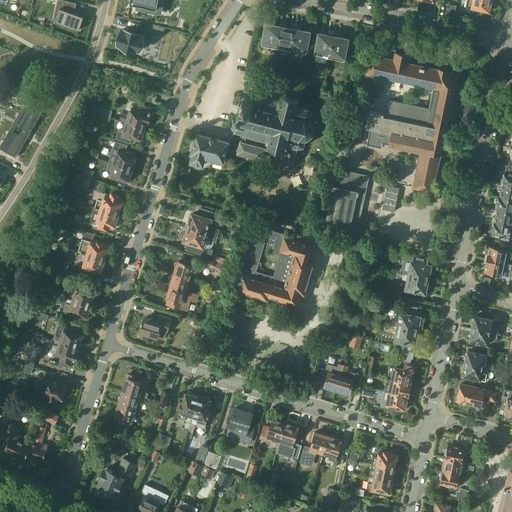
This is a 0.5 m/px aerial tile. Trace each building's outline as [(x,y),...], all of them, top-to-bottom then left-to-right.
[(58,12),(55,22),(79,30),(82,20),(84,16),(74,13),(77,3),(65,0),(57,0),(58,0),(55,10),(58,12)] [(130,0),(130,4),(132,4),(157,9),(158,0),(130,0)] [(491,5),(491,0),(467,0),(466,7),(471,8),(489,12),(490,9),(491,9),(491,6),(491,5)] [(145,23),(143,30),(153,32),(155,26),(145,23)] [(277,48),(281,25),(266,23),(262,45),(277,48)] [(281,25),(277,48),(291,51),(296,28),(281,25)] [(310,31),(296,28),(291,51),(306,54),(310,31)] [(121,30),(118,45),(140,50),(143,35),(121,30)] [(329,58),(334,35),(319,32),(314,55),(329,58)] [(334,35),(329,58),(344,61),(348,38),(334,35)] [(389,142),(388,145),(421,151),(413,187),(432,191),(440,155),(458,73),(448,71),(449,70),(438,68),(438,69),(407,63),(409,56),(395,53),(394,60),(370,55),(366,74),(433,88),(429,107),(391,100),(388,116),(384,116),(384,114),(369,110),(365,127),(370,128),(367,145),(382,148),(383,140),(389,142)] [(232,127),(235,132),(241,133),(244,134),(244,135),(267,141),(266,145),(268,145),(267,146),(286,151),(283,161),(288,162),(293,163),(297,147),(298,147),(298,146),(304,145),(305,141),(299,138),(307,138),(312,134),(314,126),(312,120),(308,118),(310,118),(312,112),(308,108),(296,105),(298,99),(296,99),(296,97),(281,93),(280,95),(278,95),(277,99),(254,93),(253,97),(243,95),(243,97),(241,96),(238,106),(240,106),(237,121),(233,123),(232,127)] [(122,113),(120,119),(127,122),(127,121),(145,127),(146,122),(149,123),(152,114),(150,114),(151,111),(150,111),(151,108),(143,106),(143,107),(138,105),(137,109),(132,108),(130,116),(122,113)] [(94,106),(91,115),(104,119),(105,115),(110,116),(112,111),(94,106)] [(14,130),(3,149),(10,153),(10,154),(16,157),(44,109),(27,107),(26,108),(16,127),(21,130),(19,134),(14,130)] [(118,129),(116,139),(130,143),(132,137),(141,140),(142,134),(144,134),(146,128),(144,128),(145,127),(127,121),(127,122),(127,123),(125,129),(118,129)] [(241,133),(235,132),(228,142),(196,134),(191,154),(193,154),(191,162),(203,165),(205,157),(213,159),(223,162),(225,154),(228,155),(230,149),(238,151),(237,153),(262,160),(265,148),(244,142),(245,138),(240,137),(241,133)] [(115,141),(109,161),(134,169),(133,168),(136,161),(134,160),(136,155),(134,155),(135,153),(126,150),(127,145),(115,141)] [(109,161),(107,169),(112,171),(111,176),(117,178),(116,180),(120,181),(120,179),(128,182),(129,176),(131,177),(133,169),(134,169),(109,161)] [(78,166),(75,174),(80,175),(80,176),(91,179),(91,178),(92,178),(94,171),(78,166)] [(349,233),(349,232),(357,234),(369,175),(335,168),(331,186),(333,186),(324,228),(349,233)] [(504,178),(502,185),(511,186),(511,172),(505,171),(505,174),(503,174),(503,177),(504,178)] [(80,176),(77,186),(88,190),(91,179),(80,176)] [(387,184),(385,198),(382,209),(394,211),(397,200),(399,187),(387,184)] [(511,186),(502,185),(501,190),(500,191),(499,194),(500,195),(500,197),(511,199),(511,186)] [(95,190),(93,198),(97,199),(95,207),(118,214),(118,213),(120,213),(121,207),(120,207),(122,201),(120,200),(117,199),(119,195),(111,193),(111,195),(95,190)] [(497,210),(497,209),(511,212),(511,199),(500,197),(499,199),(497,199),(497,202),(498,203),(497,210)] [(90,205),(89,210),(94,212),(91,219),(97,221),(97,222),(101,223),(100,227),(107,229),(108,225),(114,227),(114,226),(116,226),(118,220),(116,220),(118,214),(95,207),(90,205)] [(190,220),(188,227),(218,236),(220,229),(209,225),(213,211),(200,207),(198,215),(192,213),(192,215),(190,215),(189,219),(190,220)] [(511,225),(511,212),(497,209),(497,210),(496,217),(494,218),(494,219),(495,221),(495,222),(511,225),(511,226),(511,225)] [(66,216),(64,223),(88,230),(90,223),(66,216)] [(511,238),(511,225),(511,226),(511,225),(495,222),(493,228),(491,229),(491,231),(493,233),(492,235),(511,238)] [(301,293),(304,294),(315,259),(312,258),(315,246),(288,238),(283,237),(284,234),(252,224),(235,281),(240,283),(238,290),(267,299),(268,296),(298,305),(301,293)] [(185,234),(184,237),(185,239),(184,240),(188,241),(187,243),(186,244),(185,247),(186,249),(185,250),(205,256),(205,255),(209,240),(216,242),(218,236),(188,227),(186,233),(185,234)] [(82,238),(78,251),(81,252),(82,252),(104,259),(105,258),(106,258),(108,252),(106,252),(108,246),(98,243),(98,241),(93,239),(95,233),(84,231),(82,238)] [(343,281),(354,241),(347,244),(337,280),(343,281)] [(489,253),(487,259),(504,262),(508,263),(510,258),(511,259),(511,255),(511,251),(506,250),(490,246),(489,249),(488,249),(487,251),(489,253)] [(80,257),(77,265),(83,266),(83,267),(98,272),(100,272),(101,271),(102,271),(104,265),(103,265),(104,259),(82,252),(81,252),(80,257)] [(398,273),(428,279),(431,265),(427,264),(428,258),(406,254),(403,269),(399,268),(398,273)] [(49,256),(46,265),(67,270),(69,262),(49,256)] [(217,256),(215,261),(226,265),(228,259),(217,256)] [(202,257),(199,265),(212,269),(213,267),(224,271),(226,265),(215,261),(202,257)] [(504,262),(487,259),(486,265),(484,266),(484,268),(485,270),(485,271),(507,276),(509,274),(510,270),(509,267),(503,266),(504,262)] [(176,268),(174,273),(189,278),(193,265),(178,261),(178,262),(176,263),(175,266),(176,268)] [(52,267),(50,274),(59,277),(61,270),(52,267)] [(171,279),(170,283),(171,284),(170,285),(185,290),(189,278),(174,273),(172,279),(171,279)] [(402,279),(407,280),(406,288),(425,292),(428,279),(398,273),(397,276),(403,277),(402,279)] [(212,280),(211,284),(221,287),(223,280),(219,279),(218,282),(212,280)] [(70,289),(67,298),(68,298),(68,297),(90,304),(92,298),(93,299),(95,293),(94,293),(94,291),(90,290),(91,286),(84,284),(83,288),(77,286),(72,284),(70,289)] [(167,292),(166,295),(167,297),(167,298),(169,299),(167,304),(185,309),(187,300),(194,302),(197,294),(185,290),(170,285),(169,291),(167,292)] [(341,289),(340,294),(354,297),(355,292),(341,289)] [(66,303),(64,310),(69,312),(84,317),(86,318),(87,316),(88,317),(90,311),(88,310),(90,304),(68,297),(68,298),(66,303)] [(332,320),(344,324),(346,317),(340,315),(342,311),(336,309),(332,320)] [(37,318),(47,321),(49,315),(38,312),(37,318)] [(398,326),(417,330),(420,316),(401,312),(401,313),(396,312),(394,325),(398,326)] [(474,322),(472,328),(497,333),(498,333),(500,320),(492,318),(492,319),(475,315),(475,317),(473,318),(473,320),(474,322)] [(145,317),(141,332),(142,332),(143,334),(146,335),(148,334),(157,337),(165,339),(167,331),(171,319),(159,316),(157,321),(145,317)] [(205,323),(196,320),(194,327),(203,330),(205,323)] [(57,335),(56,339),(78,346),(80,340),(81,341),(83,335),(81,334),(82,333),(80,332),(64,328),(59,326),(56,334),(57,335)] [(417,330),(398,326),(395,340),(414,344),(417,330)] [(326,340),(333,342),(336,329),(330,327),(326,340)] [(470,335),(469,338),(470,339),(470,341),(487,344),(489,338),(489,337),(495,339),(497,338),(497,333),(472,328),(471,334),(470,335)] [(349,346),(359,349),(362,337),(352,334),(349,346)] [(53,344),(51,352),(56,353),(56,354),(62,356),(60,362),(60,364),(69,367),(72,359),(77,360),(79,352),(76,351),(78,346),(56,339),(54,344),(53,344)] [(383,350),(385,343),(373,340),(372,347),(383,350)] [(465,363),(483,367),(483,366),(485,354),(468,350),(467,352),(466,353),(466,355),(466,357),(465,363)] [(27,352),(23,364),(33,367),(37,355),(27,352)] [(21,371),(23,364),(15,362),(13,368),(21,371)] [(391,380),(410,384),(411,377),(413,377),(413,373),(412,372),(414,364),(404,362),(403,368),(394,367),(390,366),(388,374),(393,375),(391,380)] [(487,367),(483,366),(483,367),(465,363),(464,369),(462,370),(462,372),(463,374),(462,376),(491,382),(496,369),(493,369),(487,367)] [(23,364),(21,371),(31,374),(33,367),(23,364)] [(341,375),(337,390),(339,390),(339,392),(344,394),(346,392),(349,393),(351,386),(355,388),(357,385),(358,382),(358,379),(358,376),(358,373),(347,372),(347,371),(343,370),(341,375)] [(337,390),(341,375),(328,371),(324,386),(327,387),(327,389),(332,390),(334,389),(337,390)] [(128,374),(123,390),(139,395),(146,397),(147,392),(141,391),(143,382),(135,380),(136,376),(128,374)] [(41,377),(37,391),(45,393),(43,397),(47,399),(54,401),(56,397),(62,398),(66,385),(63,384),(63,382),(55,380),(55,382),(41,377)] [(384,391),(389,392),(407,396),(408,394),(409,394),(410,390),(409,389),(410,384),(391,380),(387,379),(384,391)] [(457,395),(457,397),(458,399),(457,401),(467,403),(467,404),(470,404),(471,404),(481,406),(482,398),(498,401),(500,392),(461,383),(460,385),(459,386),(460,388),(459,394),(457,395)] [(499,408),(505,409),(504,413),(509,414),(509,416),(511,416),(511,398),(510,398),(511,390),(507,389),(508,386),(505,385),(504,388),(502,394),(499,408)] [(120,397),(119,400),(120,402),(119,403),(135,408),(139,395),(123,390),(121,396),(120,397)] [(163,391),(160,402),(166,404),(169,393),(163,391)] [(179,412),(178,417),(185,418),(187,422),(185,428),(188,429),(191,421),(192,418),(198,395),(193,393),(193,392),(187,391),(187,393),(185,393),(183,401),(182,401),(179,411),(179,412)] [(407,396),(389,392),(388,396),(383,396),(382,403),(386,404),(386,405),(388,405),(389,407),(392,407),(393,406),(405,409),(405,406),(406,406),(407,403),(406,402),(407,396)] [(198,395),(192,418),(197,419),(196,421),(197,421),(196,424),(198,426),(202,427),(205,426),(207,419),(208,418),(210,412),(209,409),(208,409),(211,400),(210,400),(210,397),(205,396),(204,397),(198,395)] [(116,410),(115,413),(116,415),(115,417),(119,418),(117,423),(130,427),(134,414),(138,415),(140,409),(135,408),(119,403),(117,409),(116,410)] [(45,408),(41,416),(55,424),(59,416),(45,408)] [(227,422),(226,426),(229,427),(227,436),(250,442),(254,429),(248,428),(252,413),(235,408),(230,423),(227,422)] [(264,425),(260,438),(279,443),(285,423),(284,423),(283,421),(280,420),(279,421),(273,419),(270,427),(264,425)] [(0,422),(0,434),(4,436),(3,438),(8,441),(5,448),(26,457),(27,454),(30,445),(18,440),(20,435),(15,433),(18,427),(9,423),(7,428),(0,425),(0,424),(1,423),(0,422)] [(285,423),(279,443),(292,447),(298,427),(292,425),(291,423),(288,422),(286,423),(285,423)] [(30,445),(27,454),(44,459),(48,444),(42,442),(43,437),(46,427),(38,425),(35,435),(30,445)] [(323,452),(328,436),(315,432),(311,447),(304,446),(299,462),(312,466),(315,455),(316,455),(317,451),(323,452)] [(156,445),(161,447),(164,448),(162,451),(166,453),(168,450),(167,450),(171,437),(160,433),(156,445)] [(341,440),(328,436),(323,452),(330,455),(329,458),(335,460),(341,440)] [(149,458),(155,444),(152,443),(145,456),(149,458)] [(161,447),(156,445),(155,444),(149,458),(150,458),(150,460),(156,463),(160,453),(159,452),(161,447)] [(445,458),(462,461),(465,447),(452,445),(452,446),(448,445),(447,449),(446,448),(445,455),(446,455),(445,458)] [(349,459),(355,460),(358,461),(360,450),(352,448),(349,459)] [(216,469),(222,456),(208,450),(203,464),(216,469)] [(377,465),(394,469),(395,467),(396,465),(396,463),(396,462),(397,457),(392,456),(393,453),(384,451),(383,454),(379,453),(378,457),(373,456),(371,464),(377,465)] [(102,480),(97,490),(99,491),(99,492),(103,494),(105,494),(106,495),(108,492),(114,495),(116,491),(117,491),(121,481),(125,472),(131,475),(136,464),(124,458),(116,475),(105,469),(100,479),(102,480)] [(462,461),(445,458),(444,459),(445,460),(444,463),(443,464),(442,468),(443,469),(443,470),(459,473),(462,461)] [(187,470),(199,476),(199,474),(211,480),(215,470),(204,465),(191,459),(187,470)] [(245,478),(253,479),(257,465),(250,463),(245,478)] [(393,474),(394,469),(377,465),(376,469),(371,468),(369,476),(392,481),(392,479),(393,478),(394,475),(393,474)] [(485,467),(477,465),(475,472),(483,474),(485,467)] [(511,511),(511,469),(499,511),(511,511)] [(459,473),(443,470),(442,473),(441,473),(440,479),(441,479),(440,482),(444,483),(444,485),(456,487),(459,473)] [(217,483),(229,488),(234,476),(223,471),(217,483)] [(390,486),(392,481),(369,476),(366,488),(371,489),(371,490),(389,493),(389,492),(391,490),(391,488),(390,486)] [(145,493),(138,509),(143,511),(154,511),(160,501),(165,504),(169,495),(168,494),(168,495),(150,486),(150,485),(145,483),(141,492),(145,493)] [(332,511),(339,490),(331,488),(327,501),(322,500),(320,508),(332,511)] [(457,490),(455,498),(462,500),(467,501),(469,490),(462,488),(461,491),(457,490)] [(306,502),(308,496),(302,494),(300,500),(306,502)] [(178,506),(175,511),(196,511),(198,508),(195,507),(195,506),(182,500),(179,506),(178,506)] [(467,501),(462,500),(460,507),(469,509),(471,502),(467,501)] [(356,511),(353,511),(383,511),(384,510),(383,509),(384,504),(376,502),(375,506),(369,505),(368,506),(366,506),(366,511),(360,510),(359,511),(356,511)] [(433,511),(450,511),(452,505),(436,502),(433,511)]
